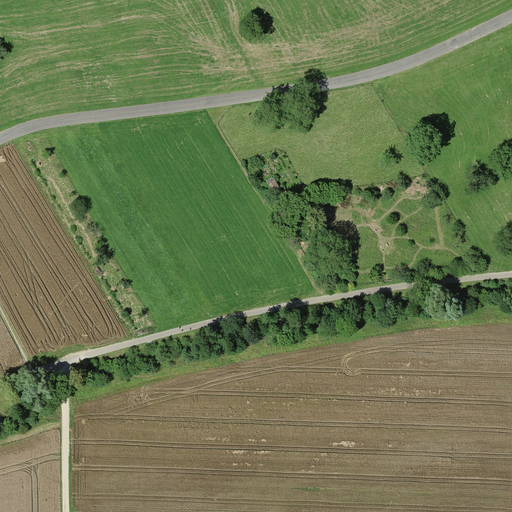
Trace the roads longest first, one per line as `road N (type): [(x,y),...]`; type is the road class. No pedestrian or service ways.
road 1 (unclassified): [(0,137),(48,119),(377,73),(511,16)]
road 2 (track): [(511,276),(197,323),(0,382)]
road 3 (track): [(66,511),(63,362)]
